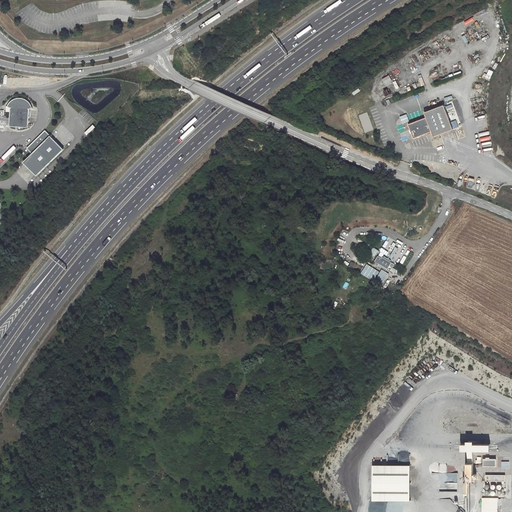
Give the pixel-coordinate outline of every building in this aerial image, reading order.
[(5,126),(27,127),(29,99),(7,98),(7,111),(8,111),(8,120),(5,120),(5,126)] [(453,129),(444,105),(424,112),(426,117),(408,124),(414,138),(432,132),(433,137),(453,129)] [(66,149),(45,130),(28,148),(33,154),(26,163),(39,176),(66,149)] [(370,246),(360,241),(359,244),(368,249),(370,246)] [(378,250),(373,247),(369,254),(374,257),(378,250)] [(397,249),(395,247),(389,257),(392,258),(397,249)] [(383,255),(380,253),(378,255),(374,261),(387,269),(391,263),(382,257),(383,255)] [(373,281),(379,272),(366,264),(361,274),(373,281)] [(382,284),(388,274),(381,270),(375,280),(382,284)] [(370,465),(370,501),(408,501),(408,465),(370,465)]
